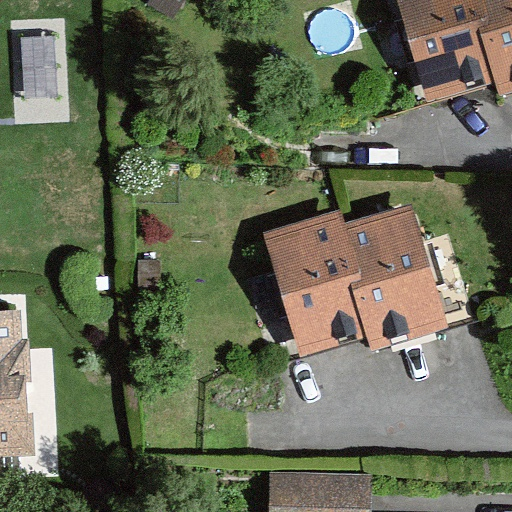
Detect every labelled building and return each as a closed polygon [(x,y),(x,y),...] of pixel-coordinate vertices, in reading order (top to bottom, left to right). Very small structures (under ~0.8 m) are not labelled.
[(193,0),(157,0),(151,10),(177,26),(193,0)] [(511,0),(397,0),(424,106),(496,82),(501,97),(511,93),(511,0)] [(339,213),(265,235),(302,359),(366,341),(371,352),(449,327),(411,210),(344,224),(339,213)] [(22,316),(0,316),(0,465),(33,466),(22,316)] [(271,511),(370,511),(370,481),(272,477),(271,511)]
